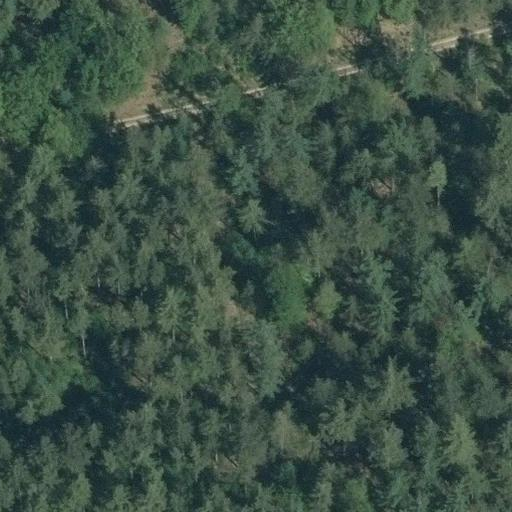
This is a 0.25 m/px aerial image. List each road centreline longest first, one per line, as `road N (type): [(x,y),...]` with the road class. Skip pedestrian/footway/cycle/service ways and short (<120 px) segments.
road 1 (track): [(511,25),(0,148)]
road 2 (track): [(192,108),(273,511)]
